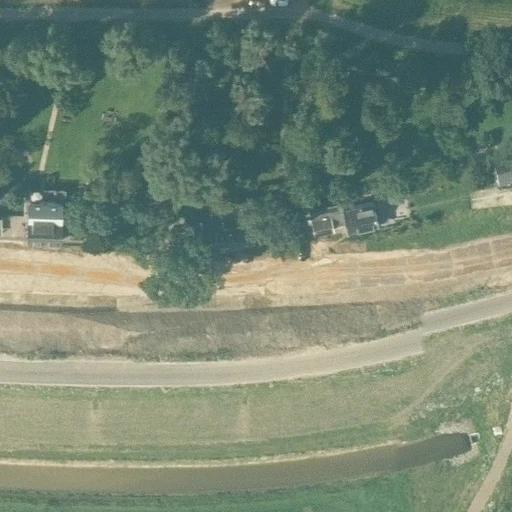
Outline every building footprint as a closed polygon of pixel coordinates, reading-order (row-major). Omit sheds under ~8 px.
[(511,170),(496,174),(500,191),(511,188),(511,170)] [(60,241),(60,201),(28,200),(28,241),(60,241)] [(374,202),(369,203),(343,208),(341,200),(308,206),(314,234),(334,230),(332,221),(344,218),(346,231),(378,225),(374,202)] [(222,202),(222,218),(209,219),(210,246),(247,245),(246,202),(222,202)] [(168,246),(200,246),(201,221),(184,221),(184,230),(168,230),(168,246)]
